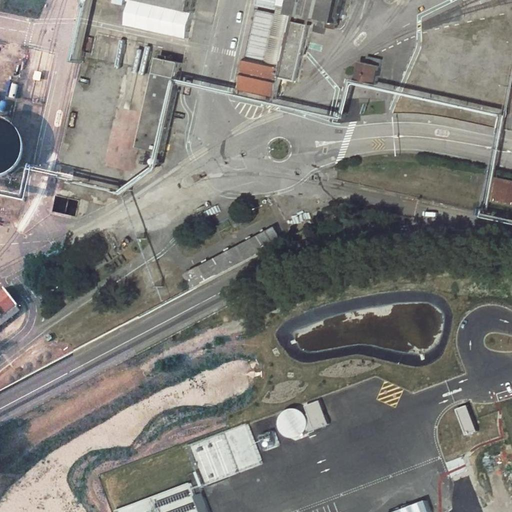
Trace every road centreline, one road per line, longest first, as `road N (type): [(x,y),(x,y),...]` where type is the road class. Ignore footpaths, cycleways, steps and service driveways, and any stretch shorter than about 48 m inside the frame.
road 1 (unclassified): [(511,234),(369,235),(296,252),(0,406)]
road 2 (unknown): [(464,229),(437,216),(326,198),(296,170)]
